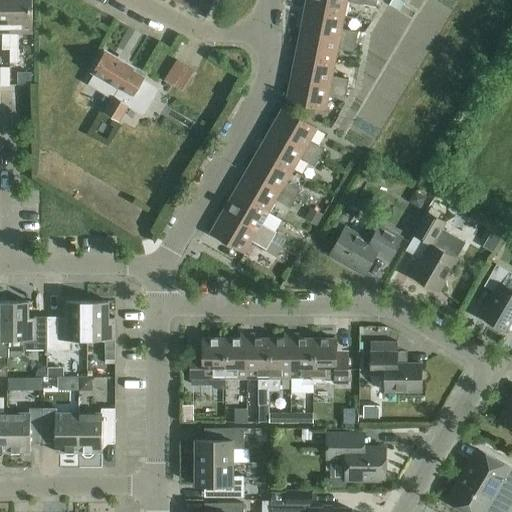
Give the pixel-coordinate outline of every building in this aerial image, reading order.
[(10,58),(9,0),(0,0),(0,32),(3,33),(2,48),(3,58),(10,58)] [(9,0),(10,58),(18,58),(17,48),(18,33),(32,33),(31,0),(9,0)] [(184,0),(188,2),(187,6),(205,16),(205,17),(206,17),(214,0),(184,0)] [(376,7),(376,0),(306,0),(305,7),(343,15),(346,1),(376,7)] [(341,28),(343,15),(305,7),(300,30),(356,42),(358,31),(341,28)] [(354,52),(356,42),(300,30),(295,54),(334,62),(337,48),(354,52)] [(130,107),(144,116),(159,89),(144,80),(145,78),(133,70),(134,69),(105,52),(93,72),(121,89),(113,104),(127,113),(130,107)] [(332,75),(334,62),(295,54),(291,77),(346,88),(348,79),(332,75)] [(164,80),(184,93),(197,72),(176,60),(164,80)] [(18,82),(30,82),(30,72),(18,72),(18,82)] [(344,98),(346,88),(291,77),(286,102),(325,109),(328,95),(344,98)] [(270,129),(319,158),(324,148),(309,140),(317,127),(282,108),(270,129)] [(314,166),(319,158),(270,129),(258,150),(292,170),(299,158),(314,166)] [(285,181),(292,170),(258,150),(246,171),(295,199),(300,190),(285,181)] [(290,208),(295,199),(246,171),(234,191),(268,211),(275,199),(290,208)] [(261,223),(268,211),(234,191),(222,212),(271,240),(276,232),(261,223)] [(266,249),(271,240),(222,212),(210,233),(244,253),(251,241),(266,249)] [(411,276),(437,291),(456,258),(431,243),(444,221),(427,212),(409,243),(425,252),(411,276)] [(389,260),(401,238),(379,225),(373,235),(370,233),(365,234),(363,238),(344,227),(329,254),(364,274),(376,253),(389,260)] [(508,271),(497,265),(485,285),(495,291),(480,316),(507,331),(511,328),(511,289),(503,285),(508,271)] [(47,349),(47,316),(34,316),(34,318),(28,318),(28,301),(7,301),(7,339),(7,356),(19,356),(26,349),(47,349)] [(69,339),(87,339),(87,301),(65,301),(65,318),(60,318),(60,316),(47,316),(47,349),(69,349),(69,339)] [(87,301),(87,339),(104,339),(104,349),(105,349),(105,359),(115,359),(115,318),(108,318),(108,301),(87,301)] [(225,389),(225,378),(225,338),(203,338),(203,360),(191,360),(191,384),(210,384),(215,389),(225,389)] [(225,378),(247,378),(247,338),(225,338),(225,378)] [(269,405),(269,391),(269,338),(247,338),(247,378),(258,378),(258,405),(269,405)] [(280,378),(291,378),(291,338),(269,338),(269,391),(280,391),(280,378)] [(291,378),(313,378),(313,338),(291,338),(291,378)] [(347,384),(348,350),(336,350),(336,338),(313,338),(313,378),(325,378),(325,384),(347,384)] [(384,391),(421,391),(421,363),(397,363),(397,351),(370,351),(371,375),(385,375),(384,391)] [(50,367),(49,375),(58,374),(56,366),(50,367)] [(511,390),(507,398),(509,400),(497,420),(511,428),(511,390)] [(367,406),(384,406),(384,392),(367,392),(367,406)] [(230,420),(247,420),(247,400),(230,400),(230,420)] [(42,443),(42,408),(29,408),(29,413),(6,413),(6,451),(8,451),(13,456),(18,456),(23,451),(30,451),(30,443),(42,443)] [(78,451),(78,413),(56,413),(56,408),(42,408),(42,443),(55,443),(55,451),(62,451),(67,456),(72,456),(77,451),(78,451)] [(78,413),(78,451),(80,451),(85,456),(90,456),(95,451),(102,451),(102,443),(114,443),(114,408),(101,408),(101,413),(78,413)] [(291,422),(291,413),(269,413),(269,422),(291,422)] [(291,413),(291,422),(313,422),(313,413),(291,413)] [(195,462),(233,462),(233,449),(243,449),(243,428),(217,428),(217,440),(195,440),(195,462)] [(345,479),(385,479),(385,447),(351,447),(351,433),(326,433),(326,458),(341,458),(345,463),(345,479)] [(447,500),(466,511),(484,511),(510,468),(482,451),(468,476),(463,473),(447,500)] [(233,476),(233,462),(195,462),(194,485),(217,485),(217,497),(243,497),(243,476),(233,476)] [(308,504),(310,504),(311,491),(272,491),(272,501),(285,501),(285,504),(297,504),(296,511),(350,511),(350,508),(308,508),(308,504)] [(243,511),(243,503),(217,503),(216,511),(243,511)]
